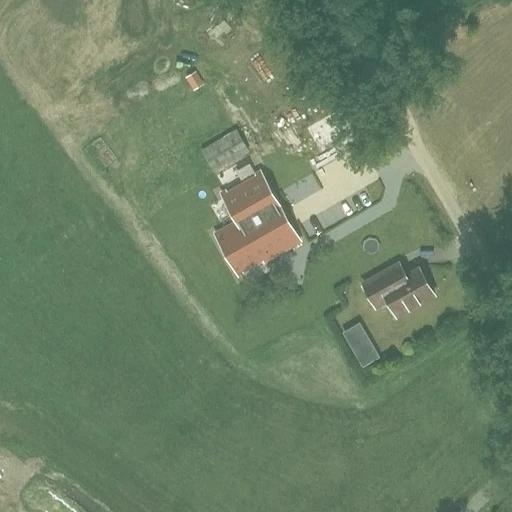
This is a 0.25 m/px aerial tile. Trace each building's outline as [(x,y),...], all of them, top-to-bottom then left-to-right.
[(348,139),(355,135),(341,109),(306,129),(320,155),(328,151),(325,147),(346,135),(348,139)] [(236,130),(202,151),(214,172),(249,151),(236,130)] [(256,172),(258,174),(229,191),(228,189),(223,192),(240,220),(239,220),(218,233),(244,275),(248,273),(247,271),(266,259),(268,261),(279,254),(304,239),(295,225),(287,212),(261,169),(256,172)] [(311,174),(281,188),(303,235),(358,210),(343,179),(318,190),(311,174)] [(421,268),(405,277),(398,265),(364,284),(377,306),(389,299),(398,315),(435,294),(421,268)] [(321,282),(268,316),(282,337),(335,304),(321,282)] [(336,331),(356,368),(374,359),(355,321),(336,331)]
